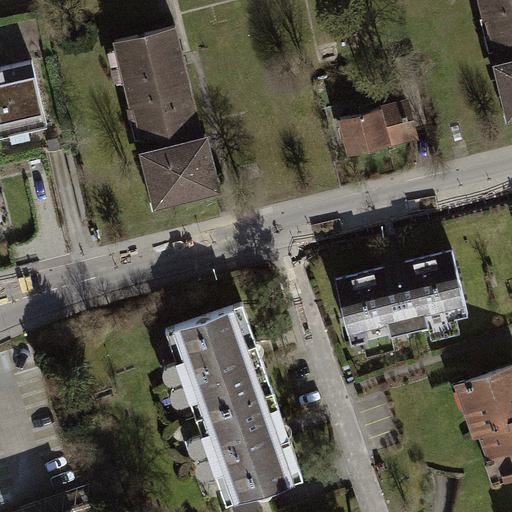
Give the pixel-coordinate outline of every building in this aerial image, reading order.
[(511,0),(480,0),(484,17),(488,16),(499,62),(511,58),(511,0)] [(176,23),(115,38),(131,104),(134,103),(146,149),(203,135),(176,23)] [(413,52),(396,57),(403,82),(420,78),(413,52)] [(511,58),(499,62),(496,63),(498,74),(500,73),(510,112),(511,111),(511,58)] [(0,67),(0,133),(11,131),(9,124),(21,121),(27,124),(28,128),(47,124),(33,60),(0,67)] [(416,134),(407,100),(341,117),(350,151),(416,134)] [(9,124),(11,131),(13,141),(30,137),(28,128),(27,124),(21,121),(9,124)] [(146,149),(142,150),(144,161),(147,160),(156,199),(218,185),(205,135),(203,135),(146,149)] [(3,193),(0,193),(0,226),(10,224),(3,193)] [(384,266),(336,278),(352,341),(363,338),(392,331),(429,322),(457,315),(468,312),(453,249),(405,261),(407,268),(385,274),(384,266)] [(190,398),(196,415),(273,389),(261,354),(252,357),(250,351),(248,345),(257,342),(242,301),(166,328),(177,360),(183,376),(185,381),(190,398)] [(457,315),(429,322),(432,336),(460,329),(457,315)] [(392,331),(363,338),(367,352),(395,345),(392,331)] [(183,376),(177,360),(166,363),(165,365),(164,368),(164,372),(165,374),(167,377),(168,378),(172,380),(183,376)] [(491,454),(491,455),(497,453),(504,474),(505,473),(511,470),(511,364),(466,381),(465,381),(472,401),(466,403),(467,405),(476,431),(482,429),(491,454)] [(465,381),(466,381),(465,377),(451,382),(460,407),(467,405),(466,403),(472,401),(465,381)] [(190,398),(185,381),(173,386),(172,388),(172,391),(172,394),(173,398),(176,400),(179,402),(190,398)] [(285,423),(273,389),(196,415),(202,432),(208,449),(210,454),(216,471),(227,502),(303,476),(289,435),(280,438),(278,432),(276,426),(285,423)] [(208,449),(202,432),(191,436),(190,438),(189,442),(190,446),(192,450),(194,451),(197,453),(208,449)] [(491,455),(491,454),(483,456),(493,482),(506,477),(505,473),(504,474),(497,453),(491,455)] [(216,471),(210,454),(199,458),(197,461),(197,465),(198,469),(200,472),(202,473),(205,475),(216,471)]
